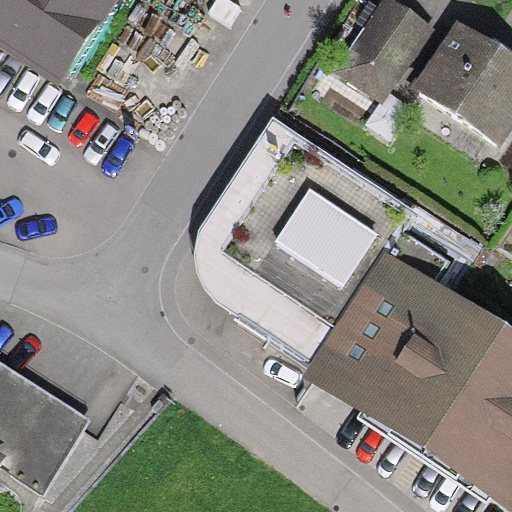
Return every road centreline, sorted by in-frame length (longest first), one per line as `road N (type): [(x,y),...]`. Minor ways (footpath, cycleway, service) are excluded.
road 1 (residential): [(301,0),(94,315)]
road 2 (residential): [(94,315),(364,511)]
